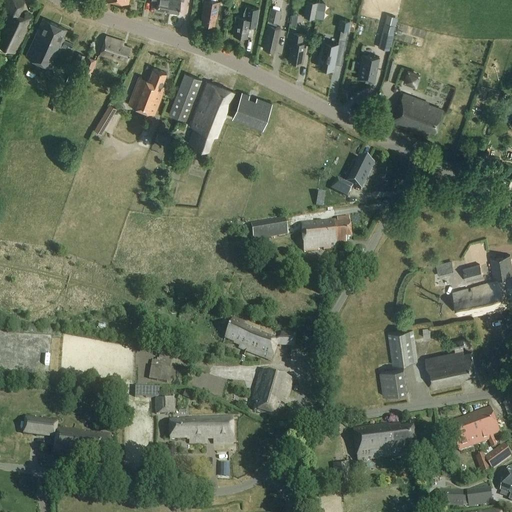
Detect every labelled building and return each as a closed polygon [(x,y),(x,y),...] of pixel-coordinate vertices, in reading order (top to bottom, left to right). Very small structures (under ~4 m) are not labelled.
[(0,45),(14,53),(31,18),(25,15),(23,19),(18,16),(25,2),(21,0),(7,0),(3,9),(8,11),(10,15),(2,31),(6,33),(0,44),(0,45)] [(156,11),(167,13),(168,0),(150,0),(150,2),(157,4),(156,11)] [(168,0),(167,13),(178,15),(180,0),(168,0)] [(221,2),(208,0),(204,0),(201,23),(214,25),(215,16),(218,16),(221,2)] [(304,17),(314,19),(317,3),(307,1),(304,17)] [(245,13),(244,18),(237,17),(234,36),(248,39),(250,27),(257,28),(259,10),(247,8),(245,13)] [(270,9),(266,26),(268,26),(276,28),(277,23),(278,23),(281,11),(270,9)] [(72,50),(73,46),(65,42),(66,40),(63,39),(67,30),(43,20),(26,58),(51,69),(59,49),(64,50),(65,47),(72,50)] [(268,26),(263,51),(275,53),(280,29),(276,28),(268,26)] [(288,62),(292,62),(301,64),(304,44),(301,44),(303,36),(291,34),(290,43),(291,43),(288,62)] [(112,39),(105,37),(100,55),(126,63),(131,47),(122,45),(123,42),(112,39)] [(322,43),(318,67),(334,70),(337,52),(344,54),(346,42),(339,40),(338,44),(335,44),(335,45),(322,43)] [(85,56),(79,54),(74,65),(80,68),(85,56)] [(362,54),(357,80),(374,83),(379,58),(362,54)] [(80,75),(90,79),(97,61),(87,57),(80,75)] [(167,73),(160,70),(154,67),(149,80),(139,76),(128,103),(154,114),(165,87),(162,86),(167,73)] [(406,80),(420,85),(425,72),(411,68),(406,80)] [(184,73),(168,114),(186,121),(201,80),(184,73)] [(206,82),(201,96),(189,127),(195,129),(189,144),(208,151),(213,137),(217,138),(235,93),(206,82)] [(232,119),(262,130),(272,103),(257,98),(255,101),(248,98),(249,95),(242,92),(232,119)] [(401,96),(392,122),(428,135),(429,131),(433,132),(441,112),(430,108),(426,106),(427,103),(408,96),(402,94),(401,96)] [(50,109),(65,113),(69,100),(54,96),(50,109)] [(94,131),(102,135),(117,109),(110,105),(94,131)] [(158,134),(155,141),(168,146),(171,138),(158,134)] [(373,165),(359,158),(355,165),(353,164),(343,183),(336,179),(331,190),(347,198),(353,187),(360,191),(373,165)] [(301,225),(302,239),(303,253),(346,249),(345,240),(351,240),(349,217),(336,218),(336,221),(301,225)] [(284,219),(250,225),(253,242),(287,236),(284,219)] [(493,280),(511,276),(511,268),(510,256),(489,258),(493,280)] [(451,261),(444,263),(447,276),(455,274),(451,261)] [(466,282),(483,277),(479,265),(463,269),(466,282)] [(510,309),(502,280),(452,294),(458,314),(471,311),(473,316),(510,309)] [(281,336),(279,337),(251,325),(251,326),(232,319),(225,339),(234,342),(234,343),(237,345),(236,348),(270,361),(277,345),(293,346),(293,335),(282,335),(281,336)] [(143,336),(175,343),(177,332),(165,329),(165,330),(156,328),(155,332),(144,330),(143,336)] [(388,334),(392,365),(417,362),(413,330),(388,334)] [(465,346),(463,340),(447,344),(448,350),(454,348),(456,354),(426,360),(432,389),(460,383),(464,379),(476,376),(471,354),(464,355),(463,352),(462,347),(465,346)] [(148,379),(160,382),(166,383),(174,348),(166,346),(166,349),(157,347),(154,361),(152,361),(148,379)] [(383,397),(407,393),(404,370),(379,373),(383,397)] [(291,380),(260,371),(252,402),(256,403),(254,411),(276,417),(280,404),(284,405),(291,380)] [(155,414),(160,414),(174,414),(174,398),(158,397),(159,388),(146,387),(134,387),(134,398),(155,399),(155,414)] [(491,409),(470,417),(480,445),(489,441),(492,449),(497,446),(494,440),(493,437),(500,435),(491,409)] [(36,418),(26,416),(24,435),(56,439),(54,454),(91,458),(92,455),(109,457),(111,436),(57,429),(58,420),(43,419),(42,422),(36,421),(36,418)] [(480,445),(470,417),(449,424),(459,452),(480,445)] [(213,442),(213,445),(232,444),(232,418),(188,419),(188,421),(169,421),(170,440),(187,440),(187,441),(189,441),(189,445),(206,445),(206,442),(213,442)] [(399,429),(398,426),(387,427),(387,426),(353,431),(357,462),(406,455),(405,451),(415,450),(412,427),(399,429)] [(484,460),(493,471),(511,457),(511,455),(504,445),(484,460)] [(486,464),(484,460),(485,459),(484,455),(477,458),(476,458),(479,466),(486,464)] [(351,490),(347,462),(332,465),(336,492),(351,490)] [(511,469),(508,468),(500,492),(511,496),(509,501),(511,502),(511,469)] [(439,491),(439,508),(464,508),(464,503),(468,503),(469,507),(493,504),(491,488),(470,490),(467,491),(468,496),(464,496),(464,491),(439,491)]
